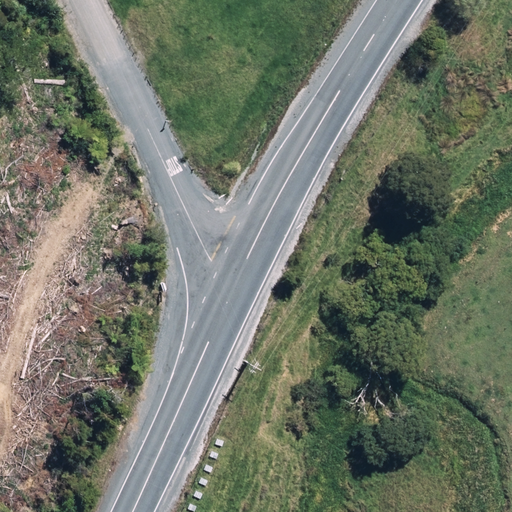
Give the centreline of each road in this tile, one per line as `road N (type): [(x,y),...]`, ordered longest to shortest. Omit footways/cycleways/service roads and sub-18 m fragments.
road 1 (unclassified): [(247,264),(215,251),(189,223),(83,0)]
road 2 (secondary): [(247,264),(277,199),(397,0)]
road 3 (secondary): [(247,264),(131,511)]
